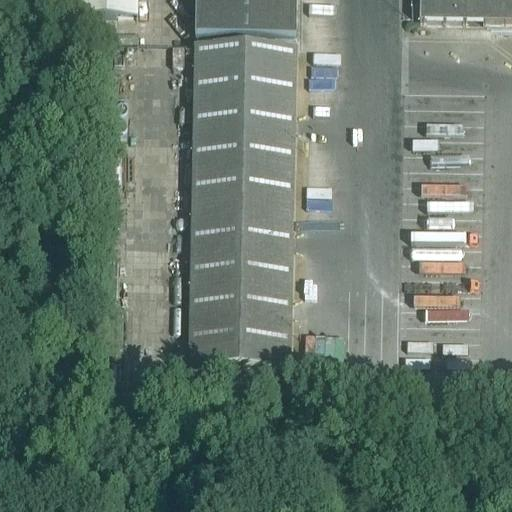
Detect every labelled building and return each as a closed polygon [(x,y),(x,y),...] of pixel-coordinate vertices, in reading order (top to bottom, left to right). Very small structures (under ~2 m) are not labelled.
[(137,0),(75,0),(75,20),(137,22),(137,0)] [(195,0),(195,42),(295,43),(295,0),(195,0)] [(511,0),(417,0),(417,27),(511,28),(511,0)] [(294,51),(194,49),(188,369),(289,371),(294,51)] [(346,315),(348,256),(306,255),(305,314),(346,315)] [(341,387),(342,340),(305,339),(304,386),(341,387)]
